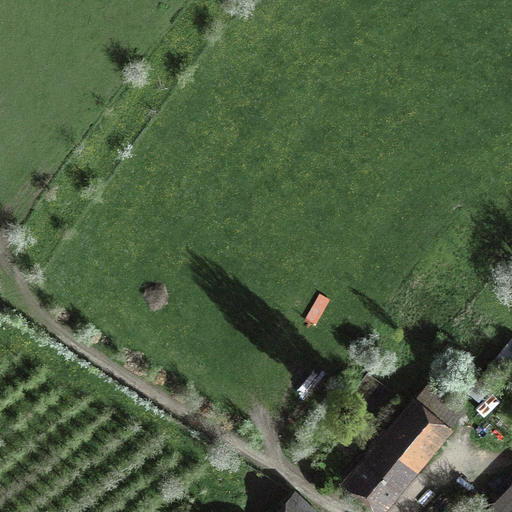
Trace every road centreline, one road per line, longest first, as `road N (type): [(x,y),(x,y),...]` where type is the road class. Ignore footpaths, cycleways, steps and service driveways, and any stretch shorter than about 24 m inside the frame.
road 1 (track): [(344,511),(31,312),(0,251)]
road 2 (track): [(399,511),(438,472),(511,459)]
